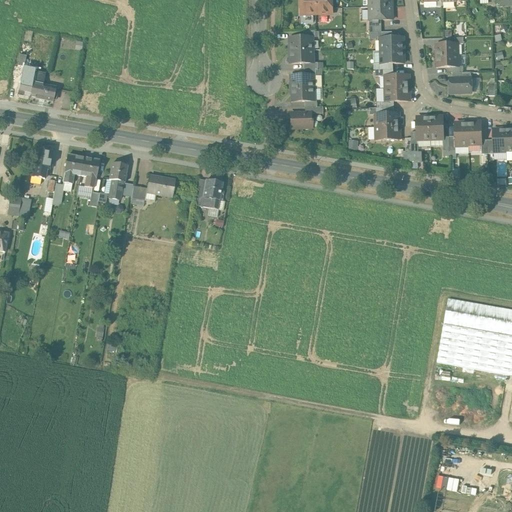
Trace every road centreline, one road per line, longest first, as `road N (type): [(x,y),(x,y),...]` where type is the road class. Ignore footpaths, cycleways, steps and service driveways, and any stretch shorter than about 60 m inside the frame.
road 1 (tertiary): [(0,111),(511,202)]
road 2 (residential): [(411,0),(429,93),(511,114)]
road 3 (track): [(511,446),(382,421)]
